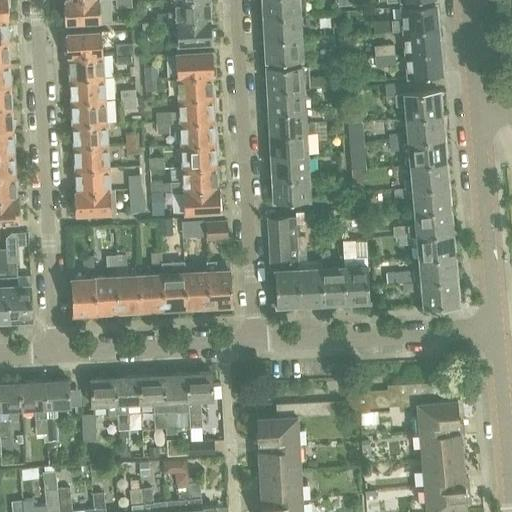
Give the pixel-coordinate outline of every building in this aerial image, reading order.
[(0,0),(0,17),(7,17),(9,17),(8,0),(0,0)] [(111,0),(64,0),(66,22),(112,19),(111,0)] [(177,20),(177,21),(211,19),(210,10),(212,8),(212,1),(211,0),(176,0),(177,10),(158,11),(158,21),(177,20)] [(298,0),(262,0),(263,15),(299,13),(298,0)] [(374,20),(374,30),(437,26),(435,2),(403,4),(404,17),(391,19),(374,20)] [(299,13),(263,15),(265,37),(300,35),(299,13)] [(7,17),(0,17),(0,40),(9,40),(7,17)] [(211,19),(177,21),(179,44),(212,42),(211,19)] [(143,32),(159,31),(158,21),(142,22),(143,32)] [(437,26),(374,30),(375,32),(392,30),(405,29),(406,51),(439,49),(437,26)] [(67,55),(69,55),(102,53),(101,30),(65,32),(67,55)] [(300,35),(265,37),(266,59),(302,57),(300,35)] [(9,40),(0,40),(0,63),(10,63),(9,40)] [(116,43),(116,52),(133,51),(133,42),(116,43)] [(374,44),(375,53),(395,52),(394,42),(374,44)] [(333,47),(319,47),(319,57),(333,57),(333,47)] [(439,49),(406,51),(408,75),(441,73),(439,49)] [(133,51),(116,52),(117,63),(134,61),(133,51)] [(177,53),(179,76),(212,74),(214,74),(213,51),(177,53)] [(395,52),(375,53),(376,65),(395,64),(394,53),(395,53),(395,52)] [(102,53),(69,55),(70,78),(104,76),(102,53)] [(10,63),(0,63),(0,85),(11,85),(10,63)] [(266,65),(267,87),(303,85),(303,86),(336,84),(335,74),(303,76),(302,63),(266,65)] [(144,65),(145,78),(159,77),(158,64),(144,65)] [(212,74),(179,76),(180,98),(213,96),(212,74)] [(104,76),(70,78),(71,102),(105,100),(104,76)] [(159,77),(145,78),(145,90),(160,89),(159,77)] [(396,103),(405,102),(406,117),(440,114),(438,89),(410,91),(410,79),(385,82),(386,94),(395,94),(396,103)] [(11,85),(0,85),(0,108),(12,108),(11,85)] [(303,85),(267,87),(269,110),(304,108),(303,86),(303,85)] [(121,89),(121,99),(136,99),(136,88),(121,89)] [(156,111),(157,122),(172,122),(172,121),(181,120),(181,121),(215,119),(213,96),(180,98),(181,110),(156,111)] [(136,99),(121,99),(121,108),(136,107),(136,99)] [(105,100),(71,102),(72,124),(106,122),(105,100)] [(12,108),(0,108),(0,130),(13,130),(12,108)] [(304,108),(269,110),(270,133),(306,131),(314,130),(326,129),(326,120),(315,121),(305,121),(304,108)] [(440,114),(406,117),(408,140),(442,137),(440,114)] [(215,119),(181,121),(182,144),(216,142),(215,119)] [(106,122),(72,124),(73,145),(107,143),(106,122)] [(172,122),(157,122),(157,133),(173,132),(172,122)] [(326,129),(314,130),(314,139),(327,138),(326,129)] [(13,130),(0,130),(0,152),(14,152),(13,130)] [(126,133),(126,142),(139,142),(138,131),(126,133)] [(306,131),(270,133),(271,155),(307,153),(306,131)] [(389,142),(402,141),(401,131),(389,132),(389,142)] [(442,137),(408,140),(411,164),(445,160),(442,137)] [(402,141),(389,142),(390,151),(403,150),(402,141)] [(139,142),(126,142),(127,153),(139,152),(139,142)] [(216,142),(182,144),(184,166),(217,164),(216,142)] [(107,143),(73,145),(75,168),(108,166),(107,143)] [(14,152),(0,152),(0,175),(16,174),(14,152)] [(307,153),(271,155),(272,177),(308,174),(307,153)] [(149,168),(164,167),(164,156),(149,157),(149,168)] [(445,160),(411,164),(413,187),(447,183),(445,160)] [(217,164),(184,166),(185,180),(170,181),(171,189),(185,189),(185,188),(218,186),(217,164)] [(108,166),(75,168),(76,191),(110,189),(108,166)] [(353,192),(364,191),(363,167),(351,169),(353,192)] [(129,188),(135,188),(141,188),(140,173),(129,174),(129,188)] [(16,174),(0,175),(0,197),(17,196),(16,191),(16,174)] [(308,174),(272,177),(273,200),(294,198),(309,198),(308,174)] [(150,181),(150,191),(163,190),(162,180),(150,181)] [(447,183),(413,187),(415,210),(449,207),(447,183)] [(185,188),(185,189),(186,208),(186,211),(192,211),(222,209),(221,193),(221,186),(218,186),(185,188)] [(141,188),(135,188),(136,193),(130,193),(131,211),(142,211),(141,188)] [(110,189),(76,191),(74,191),(75,213),(111,211),(110,189)] [(163,190),(150,191),(151,201),(164,200),(163,190)] [(19,196),(17,196),(0,197),(0,221),(20,220),(19,196)] [(365,216),(364,207),(348,208),(349,217),(365,216)] [(449,207),(415,210),(417,233),(451,230),(449,207)] [(327,221),(327,210),(318,210),(319,221),(327,221)] [(295,214),(268,216),(267,216),(272,305),(276,304),(300,303),(298,262),(295,214)] [(160,219),(161,235),(173,235),(172,219),(160,219)] [(227,219),(206,221),(207,238),(229,237),(227,219)] [(103,233),(103,226),(103,220),(92,221),(92,227),(93,234),(103,233)] [(417,233),(420,257),(454,254),(454,253),(456,250),(455,245),(452,242),(451,230),(417,233)] [(409,234),(397,235),(398,244),(410,243),(409,234)] [(342,238),(343,255),(346,301),(350,300),(369,299),(367,261),(367,254),(357,255),(356,238),(342,238)] [(0,318),(11,318),(7,261),(6,261),(6,247),(0,247),(0,318)] [(196,250),(197,262),(207,261),(206,249),(196,250)] [(162,250),(151,250),(152,262),(162,262),(162,250)] [(107,276),(95,276),(97,310),(115,309),(119,309),(118,275),(117,266),(117,253),(105,254),(106,266),(107,266),(107,276)] [(117,253),(117,266),(127,266),(127,253),(117,253)] [(83,267),(95,266),(94,254),(82,255),(83,267)] [(454,254),(420,257),(422,279),(456,276),(454,254)] [(320,256),(321,260),(323,302),(346,301),(343,255),(320,256)] [(17,260),(7,261),(11,318),(34,316),(31,273),(18,274),(17,260)] [(298,261),(298,262),(300,303),(323,302),(321,260),(298,261)] [(231,269),(208,271),(209,304),(214,304),(233,303),(231,269)] [(414,270),(386,272),(387,284),(402,282),(415,281),(414,270)] [(208,271),(185,272),(187,305),(209,304),(208,271)] [(185,272),(163,273),(164,306),(187,305),(185,272)] [(163,273),(140,274),(142,307),(164,306),(163,273)] [(140,274),(118,275),(119,309),(142,307),(140,274)] [(97,310),(95,276),(72,277),(74,311),(97,310)] [(456,276),(422,279),(424,304),(458,301),(456,276)] [(415,281),(402,282),(403,292),(416,290),(415,281)] [(192,372),(187,372),(188,399),(189,399),(190,425),(201,424),(200,398),(213,397),(212,383),(211,371),(192,372)] [(187,372),(163,373),(165,426),(177,425),(175,400),(188,399),(187,372)] [(163,373),(139,375),(140,401),(153,401),(155,426),(165,426),(163,373)] [(139,375),(115,376),(117,416),(118,428),(119,428),(120,437),(130,436),(130,428),(128,412),(127,402),(140,401),(139,375)] [(90,377),(92,404),(108,403),(109,417),(117,416),(115,376),(90,377)] [(68,378),(44,380),(45,406),(70,405),(69,391),(68,378)] [(38,380),(20,381),(21,408),(35,407),(36,432),(46,432),(46,416),(45,406),(44,380),(38,380)] [(370,406),(417,403),(416,401),(437,399),(437,391),(437,380),(388,383),(388,389),(369,389),(369,385),(347,386),(348,411),(359,411),(370,410),(370,406)] [(20,381),(0,381),(0,434),(11,434),(10,418),(9,418),(8,409),(21,408),(20,381)] [(80,390),(69,391),(70,405),(81,404),(80,390)] [(422,457),(463,453),(457,397),(437,399),(416,401),(417,403),(422,457)] [(277,402),(277,415),(298,414),(328,413),(327,399),(277,402)] [(83,438),(96,438),(95,412),(92,412),(82,413),(83,438)] [(298,414),(277,415),(257,416),(258,439),(259,454),(260,472),(301,470),(298,414)] [(46,416),(46,432),(47,432),(47,440),(59,439),(58,415),(46,416)] [(362,439),(362,447),(370,446),(369,438),(362,439)] [(189,454),(214,452),(213,441),(213,439),(201,440),(188,441),(188,445),(189,454)] [(188,445),(167,447),(167,455),(189,454),(188,445)] [(159,455),(158,446),(149,447),(149,456),(159,455)] [(121,449),(121,457),(131,457),(130,449),(121,449)] [(428,511),(468,508),(463,453),(422,457),(426,511),(428,511)] [(148,461),(139,462),(140,475),(149,474),(148,461)] [(43,471),(44,488),(46,511),(59,511),(57,487),(56,470),(43,471)] [(303,511),(301,470),(260,472),(261,492),(262,511),(303,511)] [(178,475),(179,483),(189,482),(188,473),(178,475)] [(141,487),(143,511),(167,511),(166,499),(153,501),(151,478),(141,479),(141,487)] [(92,492),(94,507),(94,511),(106,511),(106,506),(105,506),(103,480),(94,481),(95,492),(92,492)] [(199,481),(189,482),(191,511),(228,511),(228,505),(201,508),(199,481)] [(179,498),(166,499),(167,511),(191,511),(189,482),(177,483),(179,498)] [(70,485),(57,487),(59,511),(62,511),(70,511),(73,511),(70,485)] [(131,511),(143,511),(141,487),(129,488),(131,511)] [(365,491),(366,499),(376,498),(375,490),(365,491)] [(35,511),(33,498),(23,499),(24,511),(35,511)] [(12,511),(24,511),(23,499),(11,500),(12,511)]
